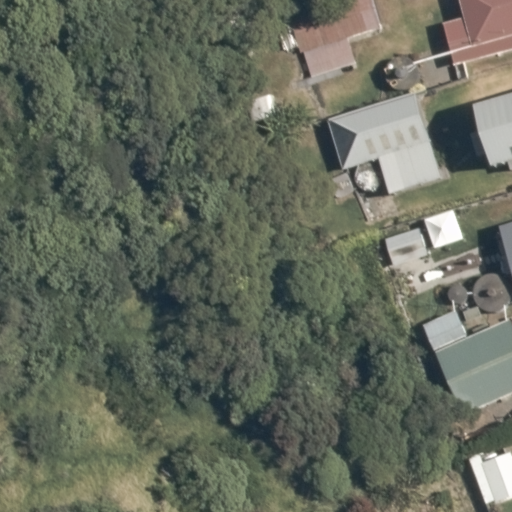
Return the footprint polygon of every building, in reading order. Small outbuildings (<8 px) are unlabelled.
[(343,41),(379,28),(369,0),(324,0),(287,13),(313,85),(354,71),(343,41)] [(511,0),(440,0),(455,66),(511,52),(511,0)] [(511,164),(511,96),(470,109),(488,172),(511,164)] [(439,182),(413,97),(325,123),(339,171),(376,160),(387,197),(439,182)] [(454,208),(421,221),(433,254),(466,241),(454,208)] [(511,222),(496,227),(511,289),(511,222)] [(418,225),(380,239),(391,270),(429,256),(418,225)] [(467,334),(455,309),(419,327),(464,419),(511,395),(511,328),(505,315),(467,334)] [(511,496),(511,460),(509,451),(469,463),(481,505),(511,496)]
